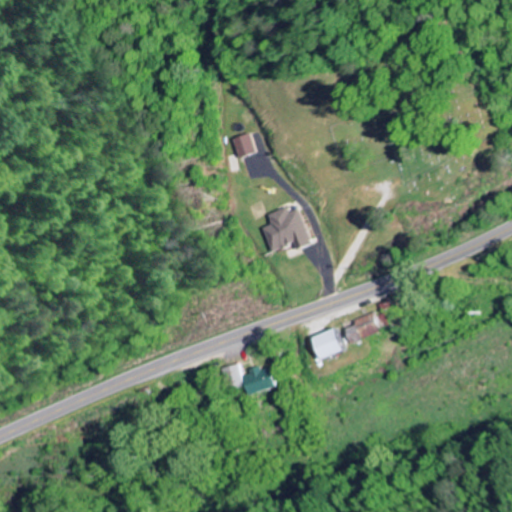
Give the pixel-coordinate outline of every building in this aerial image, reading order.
[(238,158),(255,154),(249,134),(232,138),(238,158)] [(276,252),(299,244),(301,248),(314,244),(302,209),(291,212),(290,208),(271,215),(274,225),(267,227),(276,252)] [(351,329),(357,344),(388,332),(385,327),(393,323),(388,310),(358,322),(359,326),(351,329)] [(328,359),(351,352),(344,329),(321,336),(328,359)] [(235,389),(248,387),(243,364),(230,367),(235,389)] [(274,368),(264,371),(264,368),(246,374),(253,396),(280,387),(274,368)]
